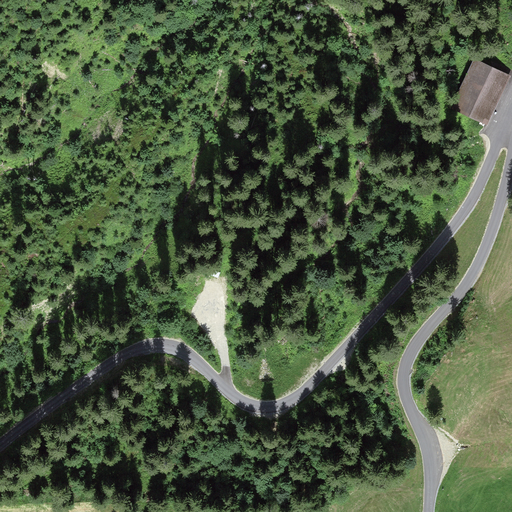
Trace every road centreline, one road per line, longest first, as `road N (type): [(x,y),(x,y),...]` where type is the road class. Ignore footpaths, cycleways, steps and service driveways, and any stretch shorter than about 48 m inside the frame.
road 1 (unclassified): [(0,445),(119,356),(143,347),(180,349),(249,405),(298,395),(459,218),(511,113)]
road 2 (unclassified): [(427,511),(427,449),(405,396),(406,361),(474,270),(511,154)]
